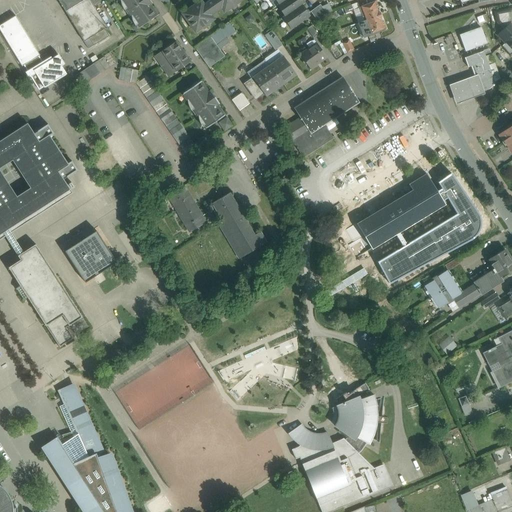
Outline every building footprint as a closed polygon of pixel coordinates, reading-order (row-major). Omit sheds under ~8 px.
[(58,0),(88,49),(109,36),(104,29),(106,28),(93,5),(100,1),(99,0),(58,0)] [(120,0),(121,1),(121,2),(121,4),(122,5),(123,7),(123,9),(124,10),(127,8),(131,15),(131,17),(132,18),(132,19),(133,21),(134,23),(135,26),(137,24),(140,27),(157,15),(150,4),(152,3),(149,0),(120,0)] [(210,0),(204,4),(201,0),(200,0),(182,13),(195,33),(202,28),(203,29),(208,26),(207,24),(214,19),(211,15),(221,8),(224,13),(231,8),(232,9),(237,6),(236,4),(242,0),(210,0)] [(285,0),(279,5),(279,4),(277,5),(277,6),(284,16),(283,17),(283,18),(302,5),(304,4),(301,0),(285,0)] [(368,4),(359,7),(358,3),(352,5),(354,10),(353,10),(358,23),(381,15),(376,1),(368,4)] [(327,14),(320,4),(315,8),(322,18),(327,14)] [(302,5),(283,18),(291,29),(310,16),(302,5)] [(352,5),(344,8),(345,13),(353,10),(354,10),(352,5)] [(322,18),(315,8),(310,11),(317,21),(322,18)] [(511,9),(496,13),(498,21),(504,29),(498,34),(505,42),(511,49),(511,9)] [(381,15),(358,23),(363,37),(386,28),(381,15)] [(40,55),(16,16),(0,25),(0,30),(22,66),(24,65),(27,71),(25,72),(29,78),(31,77),(39,90),(44,87),(44,88),(67,74),(62,66),(65,64),(59,54),(52,58),(51,57),(42,62),(39,56),(40,55)] [(236,32),(229,22),(225,25),(231,35),(236,32)] [(231,35),(225,25),(219,29),(226,38),(231,35)] [(312,25),(306,30),(313,38),(318,34),(312,25)] [(481,27),(460,35),(466,51),(487,43),(481,27)] [(219,29),(210,35),(217,45),(226,38),(219,29)] [(282,45),(273,32),(267,36),(276,49),(282,45)] [(210,35),(194,46),(209,68),(225,56),(217,45),(210,35)] [(349,40),(343,43),(348,52),(353,49),(349,40)] [(176,41),(157,54),(164,64),(183,51),(176,41)] [(317,43),(300,55),(310,69),(317,64),(326,57),(317,43)] [(183,51),(164,64),(172,75),(190,62),(183,51)] [(468,57),(465,58),(469,67),(472,66),(475,76),(481,92),(484,91),(490,89),(495,83),(483,51),(468,57)] [(110,67),(103,57),(98,61),(105,70),(110,67)] [(296,74),(283,57),(269,67),(280,82),(281,84),(296,74)] [(264,60),(250,70),(255,76),(269,67),(264,60)] [(98,61),(93,64),(100,74),(105,70),(98,61)] [(93,64),(89,67),(96,77),(100,74),(93,64)] [(96,77),(89,67),(85,69),(92,79),(96,77)] [(138,71),(121,67),(118,80),(136,83),(138,71)] [(280,82),(269,67),(255,76),(253,78),(263,93),(265,95),(281,84),(280,82)] [(85,69),(80,73),(87,83),(92,79),(85,69)] [(87,83),(80,73),(75,76),(82,86),(87,83)] [(147,76),(136,84),(140,89),(150,81),(147,76)] [(481,92),(475,76),(449,85),(456,104),(485,94),(484,91),(481,92)] [(263,93),(253,78),(245,84),(255,99),(263,93)] [(343,78),(295,109),(295,110),(300,118),(310,133),(323,124),(358,101),(343,78)] [(150,81),(140,89),(143,93),(154,86),(150,81)] [(208,92),(201,81),(183,93),(188,100),(188,102),(188,104),(189,106),(190,108),(191,111),(194,109),(198,115),(199,117),(199,118),(199,120),(200,123),(202,126),(205,124),(207,128),(225,115),(217,105),(219,103),(210,90),(208,92)] [(154,86),(143,93),(146,98),(157,91),(154,86)] [(157,91),(146,98),(152,107),(163,99),(157,91)] [(241,93),(232,100),(239,110),(248,103),(241,93)] [(163,99),(152,107),(156,112),(166,104),(163,99)] [(166,104),(156,112),(159,116),(170,109),(166,104)] [(170,109),(159,116),(162,121),(173,114),(170,109)] [(173,114),(162,121),(169,131),(180,124),(173,114)] [(227,118),(220,123),(225,130),(232,125),(227,118)] [(323,124),(310,133),(300,118),(285,127),(303,156),(332,138),(323,124)] [(0,234),(3,232),(8,229),(69,190),(74,187),(71,183),(67,185),(63,179),(77,170),(71,162),(67,164),(49,136),(53,133),(48,125),(33,134),(29,127),(27,124),(0,141),(0,234)] [(180,124),(169,131),(175,139),(186,132),(180,124)] [(511,125),(499,134),(511,153),(511,125)] [(196,147),(186,132),(175,139),(185,154),(196,147)] [(443,201),(447,198),(457,214),(407,244),(403,246),(378,262),(389,284),(473,239),(476,236),(479,232),(480,229),(481,225),(481,220),(480,217),(479,214),(477,211),(472,204),(451,173),(438,182),(442,188),(437,191),(443,201)] [(427,174),(409,184),(412,190),(357,224),(372,249),(396,235),(400,233),(446,205),(443,201),(437,191),(427,174)] [(185,187),(169,196),(190,232),(196,229),(192,223),(203,217),(185,187)] [(72,193),(69,190),(8,229),(10,233),(72,193)] [(230,193),(213,202),(214,205),(216,208),(244,255),(266,243),(260,233),(254,236),(230,193)] [(203,217),(192,223),(196,229),(206,223),(203,217)] [(31,273),(47,263),(36,244),(23,252),(10,233),(8,229),(3,232),(18,256),(20,260),(22,259),(31,273)] [(117,262),(96,231),(65,251),(85,283),(90,280),(101,272),(117,262)] [(403,246),(407,244),(400,233),(396,235),(403,246)] [(490,272),(474,283),(474,284),(481,294),(481,295),(501,283),(498,278),(511,269),(511,261),(505,249),(489,259),(493,264),(487,268),(490,272)] [(22,259),(20,260),(8,267),(20,286),(16,288),(23,300),(27,297),(60,347),(73,338),(66,327),(82,317),(47,263),(31,273),(22,259)] [(447,277),(444,272),(432,280),(433,281),(425,286),(439,308),(453,299),(452,298),(460,293),(449,275),(447,277)] [(460,293),(452,298),(453,299),(458,308),(481,294),(474,284),(460,293)] [(511,288),(510,289),(510,292),(507,294),(511,300),(500,307),(503,311),(502,311),(503,313),(503,312),(507,318),(511,314),(511,288)] [(496,293),(481,302),(485,309),(500,299),(496,293)] [(511,330),(498,337),(501,344),(487,351),(491,359),(498,355),(504,367),(492,373),(499,387),(511,380),(511,330)] [(454,347),(447,339),(439,346),(447,354),(454,347)] [(365,383),(349,394),(351,397),(352,399),(337,405),(339,413),(338,419),(335,426),(348,435),(347,437),(344,440),(358,454),(362,450),(367,443),(369,444),(373,434),(376,425),(377,415),(376,405),(373,395),(371,395),(368,387),(365,383)] [(102,451),(73,385),(58,392),(61,398),(64,404),(59,406),(71,432),(59,440),(58,438),(44,447),(85,511),(130,511),(110,454),(101,458),(99,452),(102,451)] [(458,398),(464,415),(473,412),(467,395),(458,398)] [(332,443),(327,433),(325,433),(320,434),(315,434),(312,433),(307,431),(306,430),(302,426),(302,425),(289,434),(293,439),(298,443),(300,444),(299,447),(292,449),(296,459),(300,457),(303,465),(302,465),(321,511),(330,511),(392,486),(384,464),(374,469),(358,454),(344,440),(343,439),(332,443)] [(496,464),(510,459),(506,448),(492,453),(496,464)] [(0,511),(16,511),(16,510),(13,510),(12,506),(12,504),(11,502),(11,500),(10,498),(8,495),(6,492),(5,490),(2,488),(0,486),(1,486),(0,485),(0,511)] [(511,511),(511,503),(505,487),(490,493),(493,500),(476,506),(473,500),(464,503),(467,511),(511,511)]
